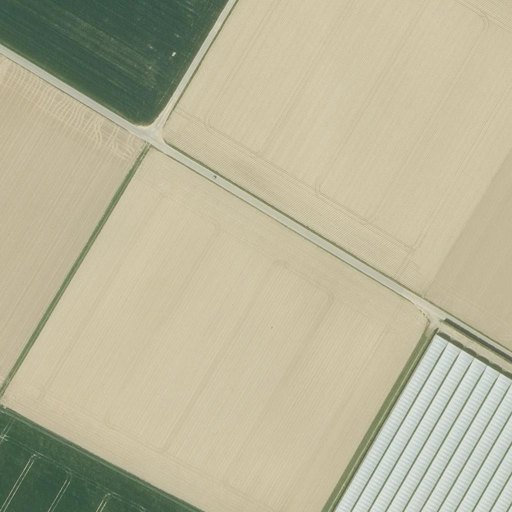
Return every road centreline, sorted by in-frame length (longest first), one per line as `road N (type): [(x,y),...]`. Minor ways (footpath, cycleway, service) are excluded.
road 1 (track): [(0,51),(511,361)]
road 2 (track): [(0,410),(232,0)]
road 3 (track): [(188,511),(0,413)]
